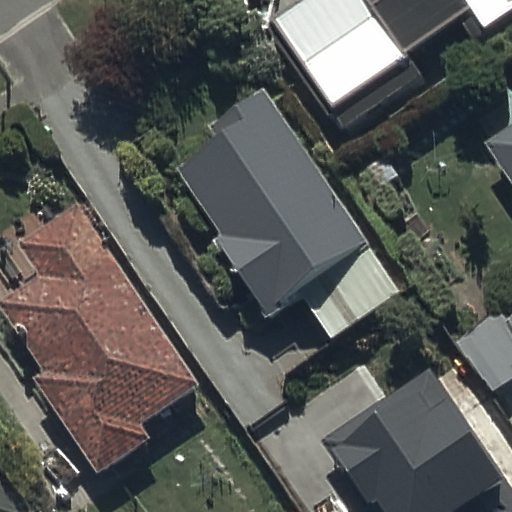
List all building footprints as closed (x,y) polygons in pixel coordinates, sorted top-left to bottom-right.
[(511,0),(405,0),(381,17),(369,0),(318,0),(273,31),(315,92),(305,99),(326,129),(337,121),(351,141),(434,84),(420,65),(467,32),(480,51),(511,29),(511,0)] [(224,152),(182,181),(228,248),(222,252),(273,325),(377,253),(270,99),(214,138),(224,152)] [(511,140),(491,155),(511,185),(511,140)] [(46,282),(3,313),(50,382),(40,389),(103,482),(153,448),(147,438),(206,398),(82,215),(26,252),(46,282)] [(511,309),(461,345),(492,391),(511,377),(511,309)] [(511,511),(511,480),(438,374),(326,452),(367,511),(511,511)] [(0,511),(19,511),(0,484),(0,511)]
